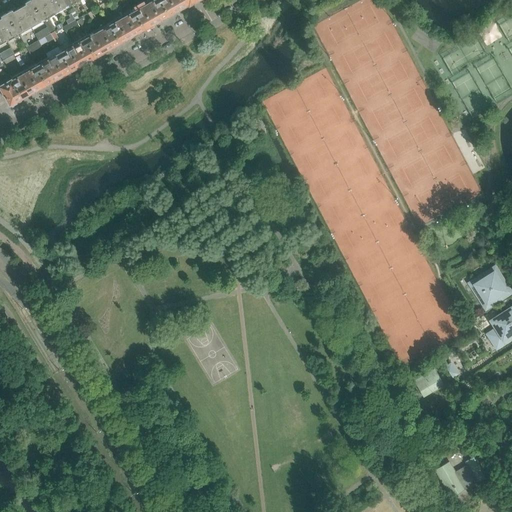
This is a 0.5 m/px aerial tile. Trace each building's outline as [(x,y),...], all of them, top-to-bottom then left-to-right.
[(21,31),(42,19),(31,0),(30,0),(26,2),(27,4),(13,12),(12,10),(7,13),(23,42),(26,40),(21,31)] [(31,0),(42,19),(67,5),(63,0),(31,0)] [(168,17),(168,15),(169,15),(160,0),(152,0),(134,10),(145,29),(145,28),(146,29),(149,27),(150,26),(163,18),(165,18),(168,17)] [(189,5),(193,2),(191,0),(160,0),(169,15),(171,15),(174,13),(174,12),(188,4),(189,5)] [(79,19),(73,9),(70,11),(71,14),(75,20),(76,21),(79,19)] [(144,30),(144,29),(145,29),(134,10),(110,24),(120,42),(121,42),(122,43),(125,41),(126,39),(139,32),(140,32),(144,30)] [(0,42),(16,34),(23,46),(25,45),(23,42),(7,13),(2,16),(2,18),(0,19),(0,42)] [(75,20),(71,14),(68,15),(70,18),(61,24),(63,27),(65,26),(75,20)] [(67,30),(77,24),(76,21),(75,20),(65,26),(67,30)] [(119,44),(120,43),(120,42),(110,24),(85,38),(86,39),(96,56),(98,56),(101,55),(101,53),(115,46),(116,46),(119,44)] [(51,34),(50,33),(47,28),(35,35),(39,41),(44,37),(51,34)] [(59,40),(55,32),(51,34),(55,42),(59,40)] [(47,42),(44,37),(39,41),(41,45),(47,42)] [(95,58),(95,57),(96,56),(86,39),(61,53),(71,70),(72,70),(73,70),(76,68),(77,67),(90,59),(92,60),(95,58)] [(70,72),(71,70),(61,53),(37,66),(47,84),(49,84),(52,82),(52,81),(66,73),(67,74),(70,72)] [(26,66),(20,56),(16,58),(21,67),(22,69),(26,66)] [(47,84),(37,66),(25,73),(22,69),(21,67),(17,70),(20,75),(12,80),(22,98),(23,97),(24,98),(28,96),(28,95),(41,87),(43,87),(46,85),(46,84),(47,84)] [(22,98),(12,80),(10,75),(5,77),(6,78),(0,81),(0,86),(10,104),(17,101),(18,101),(22,99),(22,98)] [(498,203),(488,205),(489,218),(500,217),(498,203)] [(507,293),(508,292),(503,283),(502,284),(498,279),(500,278),(495,271),(494,269),(472,284),(486,306),(489,304),(507,293)] [(511,307),(492,321),(498,330),(497,331),(497,330),(495,332),(490,335),(497,345),(501,343),(502,343),(511,336),(511,307)] [(458,373),(451,363),(449,365),(446,367),(452,377),(453,377),(455,375),(458,373)] [(442,385),(437,374),(433,369),(414,380),(417,386),(424,396),(442,385)] [(400,389),(405,397),(406,398),(411,396),(404,386),(400,389)] [(475,401),(481,410),(490,404),(484,395),(475,401)] [(451,497),(478,481),(492,474),(480,453),(466,461),(468,464),(455,472),(449,462),(435,470),(451,497)]
